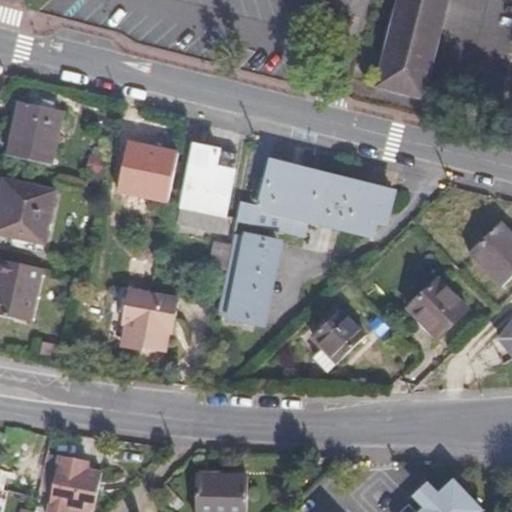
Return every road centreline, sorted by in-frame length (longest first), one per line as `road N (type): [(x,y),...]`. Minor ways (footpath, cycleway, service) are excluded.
road 1 (residential): [(511,168),(0,44)]
road 2 (tertiary): [(0,390),(178,418),(359,428)]
road 3 (tertiary): [(511,406),(359,428)]
road 4 (tertiary): [(359,428),(511,425)]
